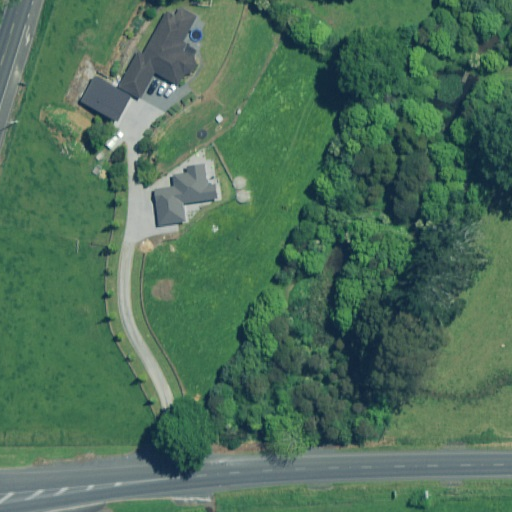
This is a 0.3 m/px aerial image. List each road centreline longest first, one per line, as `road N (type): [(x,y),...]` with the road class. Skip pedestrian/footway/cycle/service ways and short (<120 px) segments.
road 1 (secondary): [(15,498),(226,473),(511,465)]
road 2 (primary): [(27,0),(29,28),(0,124)]
